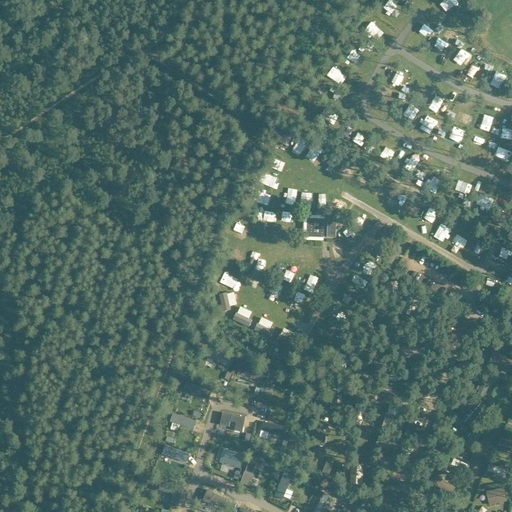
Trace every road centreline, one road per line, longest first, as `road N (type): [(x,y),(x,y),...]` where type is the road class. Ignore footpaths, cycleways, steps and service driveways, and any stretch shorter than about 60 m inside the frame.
road 1 (track): [(483,272),(381,214),(307,334),(310,352),(370,374),(393,398),(431,410)]
road 2 (track): [(448,511),(407,473),(469,307),(511,332)]
